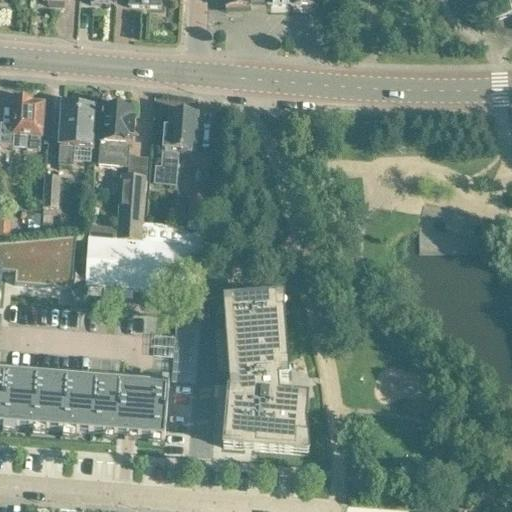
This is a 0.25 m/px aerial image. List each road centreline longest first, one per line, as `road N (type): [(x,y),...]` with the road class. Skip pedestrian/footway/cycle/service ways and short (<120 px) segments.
road 1 (residential): [(0,58),(196,77)]
road 2 (residential): [(319,511),(123,493)]
road 3 (residential): [(359,91),(196,77)]
road 4 (unclassified): [(511,90),(359,91)]
road 5 (residential): [(123,493),(0,484)]
